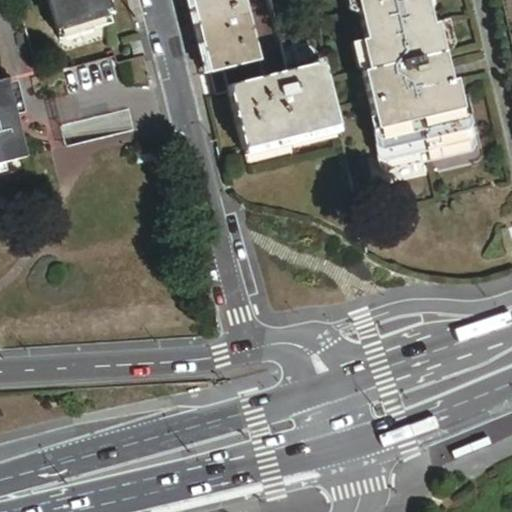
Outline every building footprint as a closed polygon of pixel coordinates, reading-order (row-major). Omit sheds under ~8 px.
[(35,0),(36,3),(43,2),(55,44),(107,28),(98,1),(101,0),(35,0)] [(194,32),(186,0),(180,1),(188,33),(194,32)] [(221,74),(255,67),(239,0),(187,0),(186,0),(194,32),(197,46),(205,78),(221,74)] [(351,0),(362,45),(356,46),(363,75),(358,77),(381,175),(469,155),(452,84),(448,85),(434,28),(429,29),(422,0),(351,0)] [(197,46),(194,32),(188,33),(191,47),(197,46)] [(26,47),(23,37),(12,39),(14,50),(26,47)] [(129,63),(140,60),(136,45),(125,48),(129,63)] [(205,78),(197,46),(191,47),(199,80),(205,78)] [(260,84),(255,67),(221,74),(225,91),(225,92),(259,84),(260,84)] [(240,157),(335,135),(321,70),(260,84),(259,84),(225,92),(240,157)] [(221,74),(205,78),(209,95),(225,91),(221,74)] [(0,169),(23,163),(13,120),(5,89),(4,85),(0,85),(0,169)] [(13,88),(5,89),(13,120),(21,118),(13,88)]
